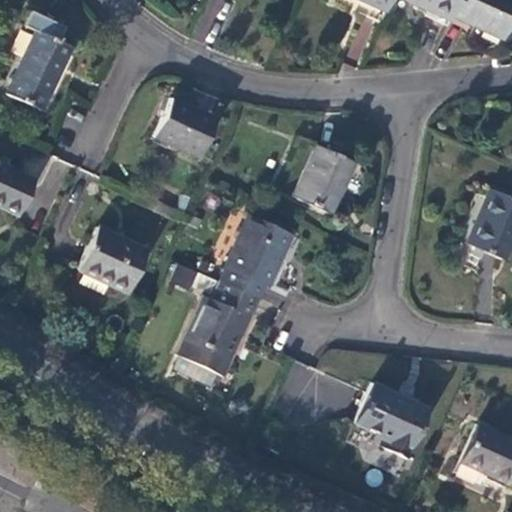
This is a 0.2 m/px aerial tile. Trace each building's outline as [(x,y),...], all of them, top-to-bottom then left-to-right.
[(358,0),(383,11),(387,0),(358,0)] [(450,16),(456,0),(402,0),(447,21),(450,16)] [(499,38),(511,9),(511,0),(456,0),(450,16),(499,38)] [(32,32),(3,95),(38,112),(69,47),(55,41),(62,27),(28,11),(21,27),(32,32)] [(168,98),(150,137),(196,158),(214,119),(168,98)] [(314,147),(291,196),(327,213),(350,163),(314,147)] [(0,165),(0,208),(15,215),(31,180),(0,165)] [(501,260),(511,234),(511,200),(486,189),(462,243),(501,260)] [(223,268),(217,281),(255,300),(262,285),(266,286),(279,258),(275,257),(286,234),(247,215),(230,251),(235,254),(228,270),(223,268)] [(94,227),(75,269),(125,293),(145,250),(94,227)] [(170,282),(189,290),(196,271),(177,263),(170,282)] [(201,296),(173,355),(176,357),(214,375),(218,377),(255,300),(217,281),(208,299),(201,296)] [(169,370),(208,388),(214,375),(176,357),(169,370)] [(369,384),(351,424),(386,439),(381,449),(405,459),(426,409),(369,384)] [(511,441),(474,424),(456,462),(507,485),(511,475),(511,441)] [(1,459),(20,470),(27,458),(8,447),(1,459)]
